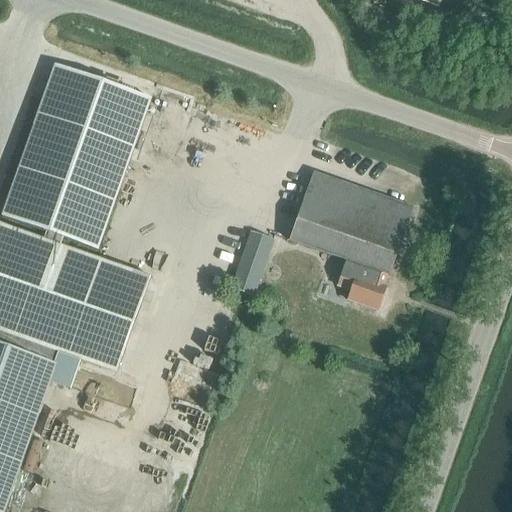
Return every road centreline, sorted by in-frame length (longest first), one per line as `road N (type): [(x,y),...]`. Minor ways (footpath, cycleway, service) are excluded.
road 1 (unclassified): [(511,152),(73,0)]
road 2 (tertiary): [(425,511),(511,269)]
